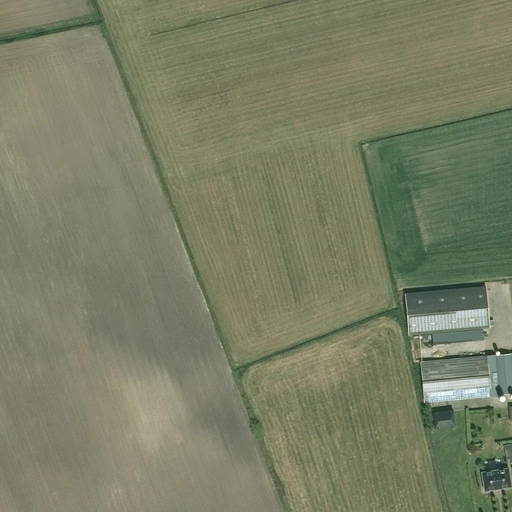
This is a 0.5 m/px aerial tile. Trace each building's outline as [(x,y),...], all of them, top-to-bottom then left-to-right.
[(486,286),(404,294),(408,336),(489,328),(489,327),(494,326),(493,320),(489,321),(486,286)] [(432,335),(432,344),(482,340),(481,330),(432,335)] [(511,353),(494,355),(497,395),(511,393),(511,353)] [(424,402),(490,396),(486,356),(420,362),(424,402)] [(452,411),(431,413),(433,429),(453,428),(452,411)] [(482,472),(485,491),(511,487),(508,468),(482,472)]
